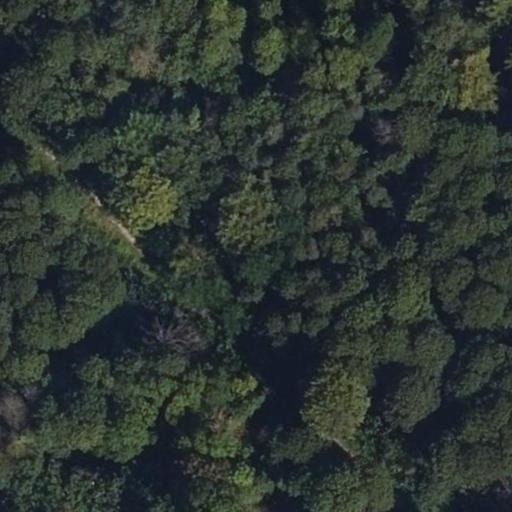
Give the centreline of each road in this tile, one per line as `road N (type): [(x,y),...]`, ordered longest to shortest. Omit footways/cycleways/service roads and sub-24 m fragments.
road 1 (unknown): [(0,141),(426,511)]
road 2 (track): [(511,83),(365,80),(208,114),(69,39),(0,83)]
